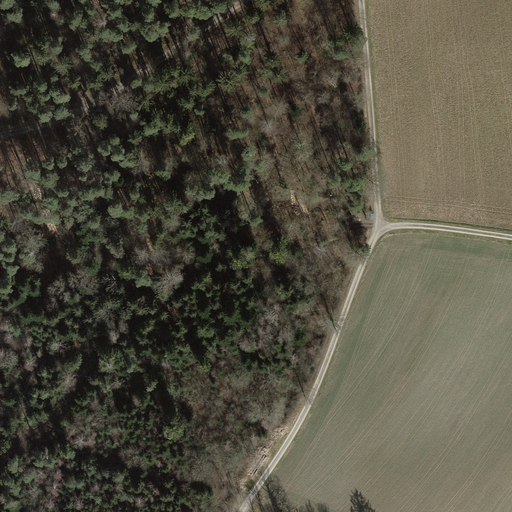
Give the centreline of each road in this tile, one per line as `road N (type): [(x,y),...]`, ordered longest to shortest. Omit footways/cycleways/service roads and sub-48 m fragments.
road 1 (track): [(360,0),(375,224),(302,417),(242,511)]
road 2 (track): [(511,238),(375,224),(209,258),(0,256)]
road 3 (track): [(260,0),(54,119),(0,133)]
